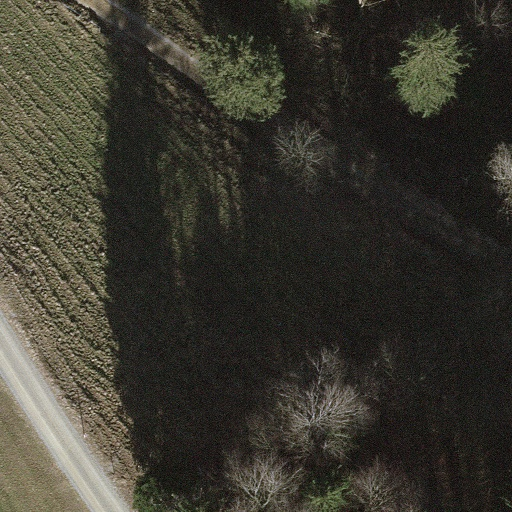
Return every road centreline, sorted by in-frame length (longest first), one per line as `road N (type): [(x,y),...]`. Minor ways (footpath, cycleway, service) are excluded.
road 1 (track): [(98,0),(357,181),(511,272)]
road 2 (unclassified): [(116,511),(0,337)]
